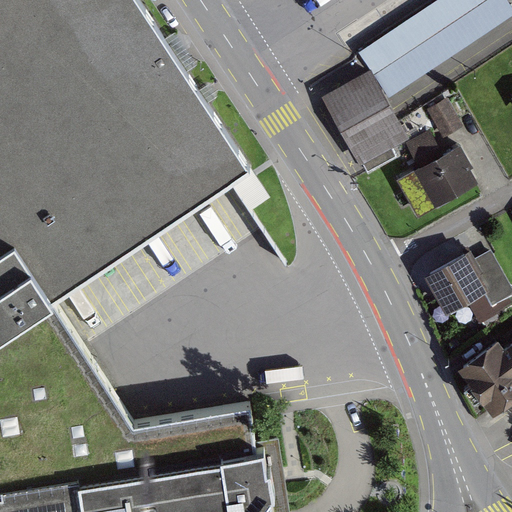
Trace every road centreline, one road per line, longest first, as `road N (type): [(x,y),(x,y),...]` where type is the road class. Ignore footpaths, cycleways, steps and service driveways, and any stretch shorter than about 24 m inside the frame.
road 1 (unclassified): [(375,268),(200,0)]
road 2 (unclassified): [(450,448),(375,268)]
road 3 (residential): [(511,192),(375,268)]
